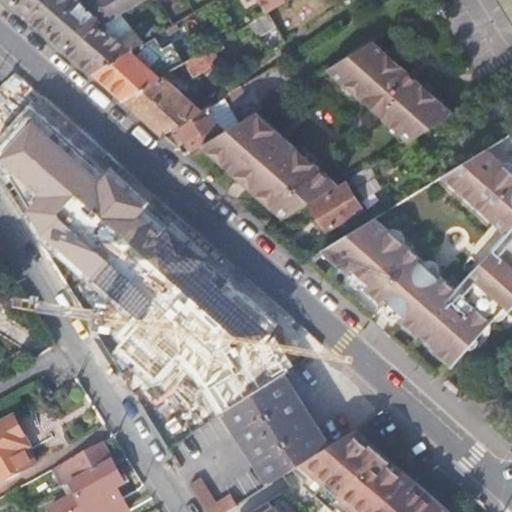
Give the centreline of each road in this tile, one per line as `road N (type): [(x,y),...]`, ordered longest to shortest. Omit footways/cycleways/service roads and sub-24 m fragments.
road 1 (secondary): [(0,37),(511,493)]
road 2 (residential): [(0,225),(181,511)]
